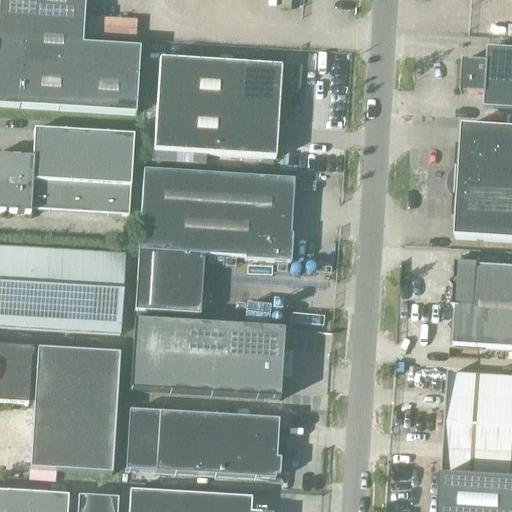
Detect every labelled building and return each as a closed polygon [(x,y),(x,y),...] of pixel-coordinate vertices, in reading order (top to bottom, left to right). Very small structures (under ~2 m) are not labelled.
[(0,108),(135,117),(139,51),(82,48),(84,0),(0,0),(8,0),(6,41),(0,40),(0,64),(5,65),(3,84),(0,83),(0,108)] [(463,63),(461,96),(462,96),(462,95),(486,97),(485,111),(511,112),(511,52),(488,51),(488,65),(470,64),(464,64),(464,63),(463,63)] [(296,91),(299,92),(300,70),(263,67),(263,69),(159,62),(153,154),(275,162),(278,114),(288,115),(289,97),(296,91)] [(452,180),(451,189),(456,190),(456,200),(454,199),(453,221),(457,221),(456,241),(511,244),(511,132),(463,130),(461,149),(457,149),(456,170),(458,170),(457,180),(452,180)] [(133,138),(34,132),(32,160),(0,158),(0,214),(30,216),(30,212),(128,218),(133,138)] [(138,254),(134,315),(200,319),(204,259),(244,261),(244,263),(290,266),(292,238),(290,238),(293,183),(143,174),(138,254)] [(0,330),(119,337),(124,258),(0,249),(0,330)] [(455,283),(450,287),(454,292),(453,310),(456,310),(453,348),(511,351),(511,271),(478,270),(478,268),(456,266),(455,283)] [(284,334),(200,329),(134,324),(130,394),(279,403),(284,334)] [(0,406),(27,408),(27,405),(33,406),(29,473),(111,478),(118,358),(37,353),(36,356),(30,355),(30,352),(0,350),(0,406)] [(511,511),(511,381),(449,377),(440,511),(511,511)] [(125,474),(274,484),(275,479),(279,479),(280,463),(276,462),(278,424),(128,414),(125,474)] [(0,494),(0,511),(66,511),(68,499),(8,495),(0,494)] [(250,511),(251,502),(129,494),(128,511),(250,511)] [(117,511),(118,502),(77,500),(76,511),(117,511)]
